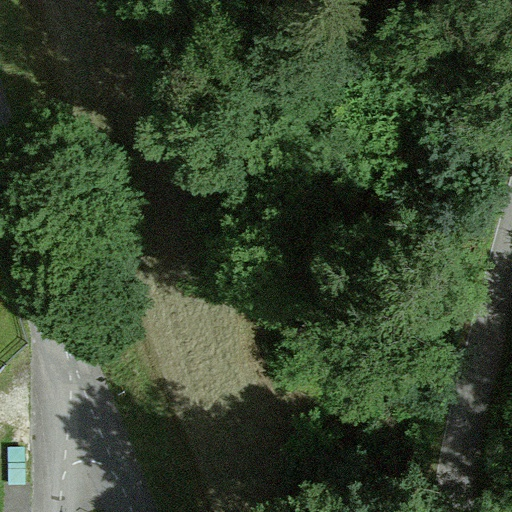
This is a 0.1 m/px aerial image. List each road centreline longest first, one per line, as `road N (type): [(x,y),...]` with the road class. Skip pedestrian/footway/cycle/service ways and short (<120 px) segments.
road 1 (residential): [(0,164),(130,511)]
road 2 (unclassified): [(511,239),(459,408),(446,511)]
